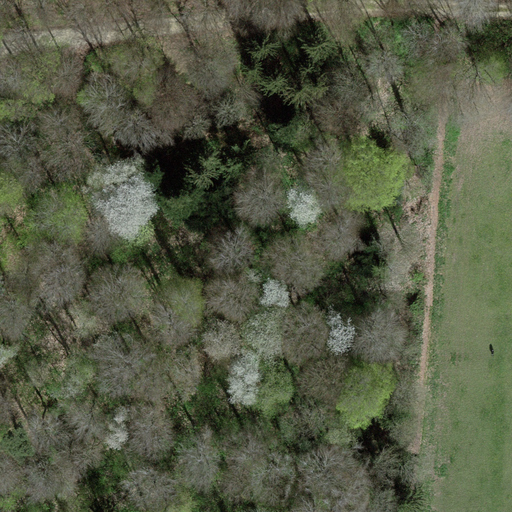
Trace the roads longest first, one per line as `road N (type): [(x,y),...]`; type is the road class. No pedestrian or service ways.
road 1 (track): [(511,6),(327,7),(0,43)]
road 2 (track): [(411,511),(439,79)]
